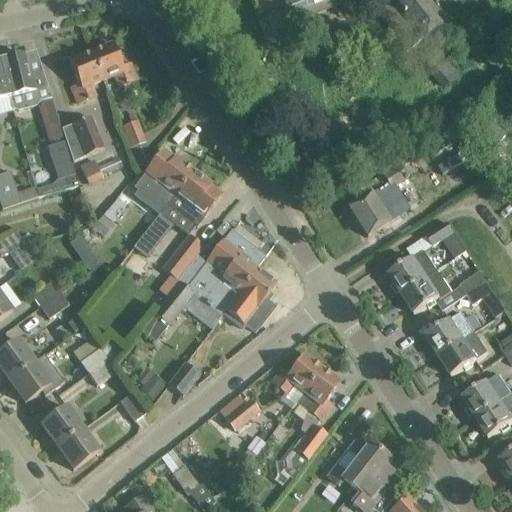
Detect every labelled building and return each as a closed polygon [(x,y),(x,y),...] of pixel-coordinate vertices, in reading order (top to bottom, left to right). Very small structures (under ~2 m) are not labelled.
[(281,0),(285,10),(257,21),(264,40),(277,46),(297,39),(292,24),(356,0),(364,0),(407,52),(424,38),(425,39),(435,32),(441,39),(462,22),(442,0),(437,0),(431,5),(427,0),(281,0)] [(113,46),(91,55),(102,82),(114,77),(119,89),(136,82),(129,64),(122,68),(113,46)] [(90,86),(102,82),(91,55),(70,64),(79,85),(71,88),(78,106),(95,99),(90,86)] [(0,61),(0,66),(8,99),(11,110),(17,113),(35,108),(40,103),(51,100),(41,72),(28,75),(23,56),(0,61)] [(440,58),(429,68),(445,88),(457,78),(440,58)] [(0,101),(8,99),(0,66),(0,101)] [(64,137),(72,163),(103,150),(90,118),(70,126),(73,133),(64,137)] [(493,149),(505,137),(487,121),(476,133),(493,149)] [(136,123),(122,128),(131,150),(145,144),(136,123)] [(64,143),(48,148),(58,181),(74,176),(64,143)] [(175,197),(192,174),(174,160),(173,161),(160,151),(132,187),(138,191),(134,197),(159,216),(175,197)] [(103,181),(94,161),(80,168),(89,187),(103,181)] [(370,195),(348,210),(367,239),(389,224),(410,211),(395,188),(407,179),(398,165),(381,176),(387,185),(384,187),(382,184),(377,187),(379,190),(370,196),(370,195)] [(21,205),(20,204),(9,173),(0,176),(0,207),(2,212),(21,205)] [(211,188),(192,174),(175,197),(159,216),(172,226),(179,217),(194,228),(196,230),(221,198),(210,189),(211,188)] [(51,186),(36,191),(39,199),(78,188),(74,176),(58,181),(51,186)] [(20,203),(37,199),(35,188),(18,192),(20,203)] [(172,226),(159,216),(134,249),(147,259),(172,226)] [(102,218),(93,230),(105,238),(113,227),(102,218)] [(446,224),(426,237),(433,248),(453,234),(446,224)] [(231,232),(223,243),(223,242),(206,264),(206,265),(186,290),(179,284),(141,333),(155,344),(193,295),(222,317),(224,315),(257,272),(256,271),(265,258),(231,232)] [(17,234),(0,242),(0,258),(25,246),(17,234)] [(99,263),(81,236),(70,243),(89,271),(99,263)] [(189,237),(162,271),(176,282),(203,248),(189,237)] [(26,248),(10,259),(20,273),(36,261),(26,248)] [(401,297),(437,273),(424,254),(413,261),(413,260),(388,277),(394,287),(393,288),(397,295),(399,294),(401,297)] [(257,272),(224,315),(241,329),(244,326),(254,333),(258,328),(259,328),(273,310),(263,302),(275,286),(257,272)] [(437,273),(401,297),(414,317),(427,308),(428,310),(435,305),(434,304),(436,303),(442,313),(456,304),(450,296),(452,294),(437,273)] [(459,288),(466,298),(486,284),(480,274),(459,288)] [(40,309),(60,295),(51,283),(32,298),(40,309)] [(486,284),(466,298),(472,308),(493,294),(486,284)] [(68,307),(60,295),(40,309),(49,321),(68,307)] [(0,296),(0,321),(12,313),(0,296)] [(461,314),(450,322),(425,338),(431,349),(430,350),(434,357),(436,356),(438,359),(463,342),(474,335),(461,314)] [(75,335),(84,328),(77,319),(68,326),(75,335)] [(463,342),(438,359),(451,379),(464,370),(465,371),(472,367),(471,365),(476,362),(487,355),(474,335),(463,342)] [(511,338),(499,348),(505,358),(511,353),(511,338)] [(0,372),(7,382),(33,363),(18,342),(0,355),(0,372)] [(79,365),(88,377),(108,363),(99,350),(79,365)] [(33,363),(7,382),(24,406),(45,390),(49,396),(65,384),(44,355),(33,363)] [(303,394),(321,371),(303,357),(289,375),(282,370),(271,385),(286,396),(293,386),(303,394)] [(116,374),(108,363),(88,377),(96,388),(116,374)] [(199,377),(185,365),(168,387),(182,398),(199,377)] [(321,371),(303,394),(296,404),(321,423),(332,408),(325,403),(339,385),(321,371)] [(487,384),(461,400),(468,410),(467,411),(471,418),(473,417),(475,420),(511,396),(498,376),(487,384)] [(164,387),(152,378),(143,390),(155,399),(164,387)] [(131,396),(119,404),(134,424),(146,416),(131,396)] [(511,397),(511,396),(475,420),(481,429),(479,431),(484,438),(486,437),(488,440),(501,432),(502,433),(509,429),(508,427),(511,424),(511,397)] [(249,403),(226,422),(235,433),(258,414),(249,403)] [(57,450),(83,431),(67,409),(40,428),(57,450)] [(296,452),(307,461),(326,437),(315,429),(296,452)] [(83,431),(57,450),(73,472),(99,453),(83,431)] [(359,439),(348,452),(356,458),(343,475),(335,469),(327,479),(338,487),(342,482),(360,495),(352,506),(360,511),(368,511),(371,510),(373,511),(383,511),(392,501),(383,494),(396,476),(384,466),(388,460),(369,445),(368,446),(359,439)] [(509,479),(511,482),(511,481),(511,452),(498,462),(505,472),(503,473),(508,480),(509,479)] [(200,460),(189,468),(196,480),(212,470),(204,458),(200,460)] [(187,496),(198,489),(184,469),(174,477),(187,496)] [(151,511),(142,498),(123,511),(151,511)] [(417,511),(407,500),(393,511),(417,511)] [(234,511),(230,503),(217,509),(217,511),(234,511)]
